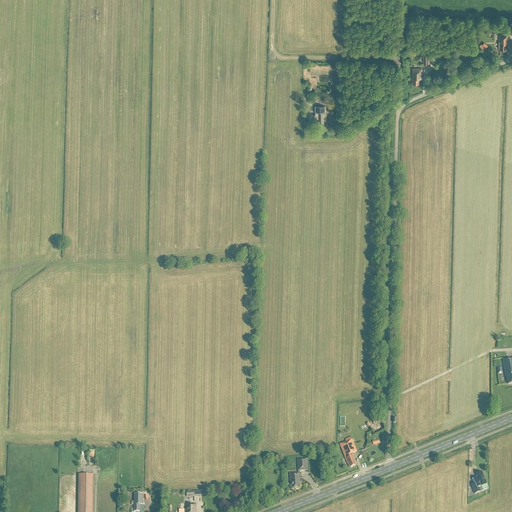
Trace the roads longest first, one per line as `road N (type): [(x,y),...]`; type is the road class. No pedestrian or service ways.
road 1 (unclassified): [(390,468),(400,107),(511,59)]
road 2 (track): [(397,57),(279,55),(274,0)]
road 3 (primary): [(390,468),(511,418)]
